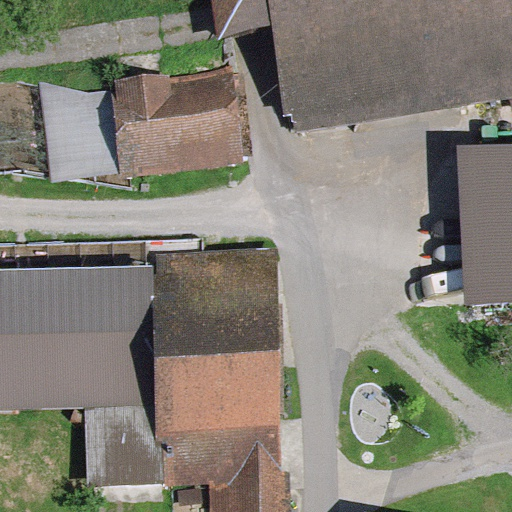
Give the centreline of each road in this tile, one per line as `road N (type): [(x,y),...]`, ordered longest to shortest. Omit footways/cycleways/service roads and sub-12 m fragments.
road 1 (unclassified): [(243,0),(300,276),(323,511)]
road 2 (track): [(511,452),(324,507)]
